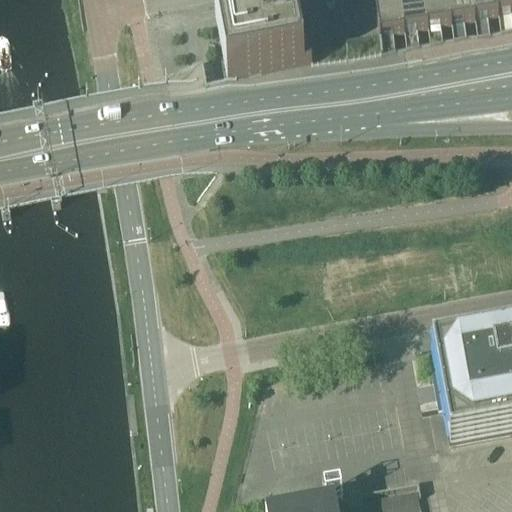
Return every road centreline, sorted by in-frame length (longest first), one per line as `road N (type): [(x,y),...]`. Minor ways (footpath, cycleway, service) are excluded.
road 1 (secondary): [(511,61),(0,146)]
road 2 (secondary): [(0,174),(174,142),(511,98)]
road 3 (unclassified): [(151,371),(99,14)]
road 4 (residential): [(511,302),(229,355)]
road 5 (tertiary): [(167,511),(151,371)]
